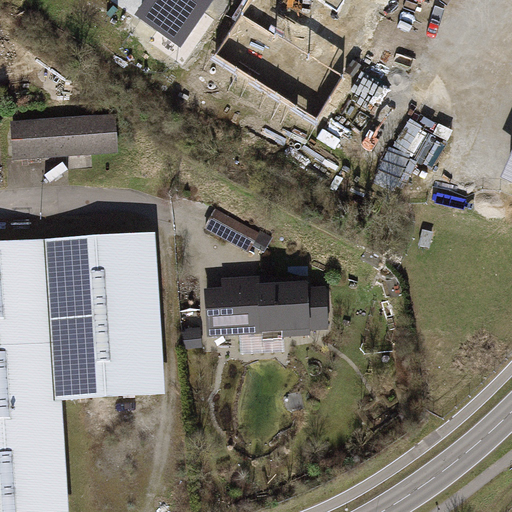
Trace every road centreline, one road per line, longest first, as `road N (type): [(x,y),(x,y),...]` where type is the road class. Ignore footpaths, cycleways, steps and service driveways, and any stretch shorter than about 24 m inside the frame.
road 1 (track): [(473,0),(417,108),(374,118),(323,88)]
road 2 (secondary): [(511,410),(448,470),(381,511)]
